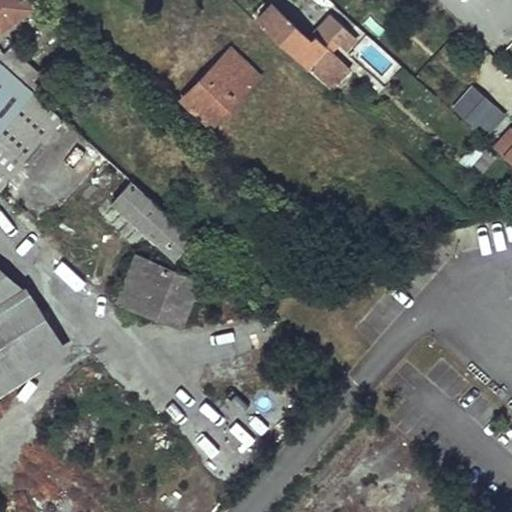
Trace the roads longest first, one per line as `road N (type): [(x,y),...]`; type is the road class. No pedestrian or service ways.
road 1 (unknown): [(139,354),(240,451),(237,480),(216,511)]
road 2 (unknown): [(349,381),(486,285),(511,279)]
road 3 (unknown): [(68,511),(46,464),(47,437),(69,404)]
